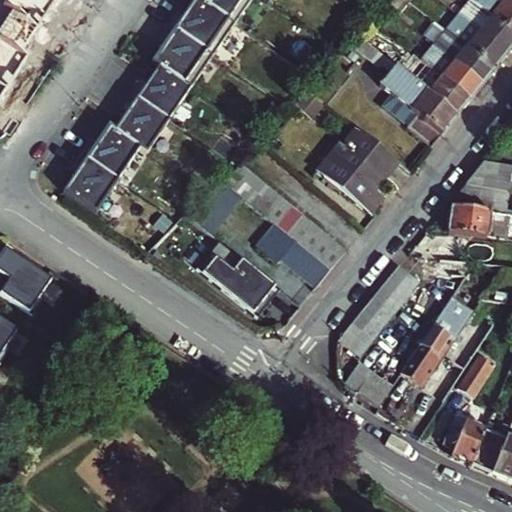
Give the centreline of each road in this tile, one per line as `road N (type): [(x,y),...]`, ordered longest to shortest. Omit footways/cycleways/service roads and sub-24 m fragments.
road 1 (tertiary): [(511,80),(267,383)]
road 2 (residential): [(0,197),(267,383)]
road 3 (tertiary): [(267,383),(477,511)]
road 4 (residential): [(0,177),(121,0)]
